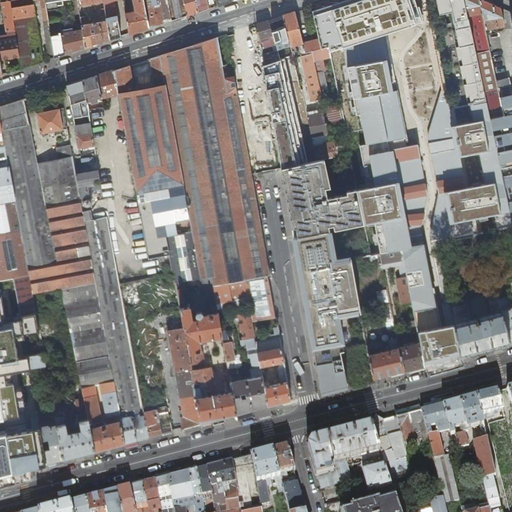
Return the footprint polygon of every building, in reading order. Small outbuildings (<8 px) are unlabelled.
[(0,42),(2,58),(20,55),(12,0),(4,1),(7,29),(9,30),(10,35),(10,40),(0,40),(0,42)] [(20,55),(22,68),(44,61),(34,0),(12,0),(20,55)] [(41,0),(43,8),(42,8),(44,21),(49,20),(46,0),(41,0)] [(46,0),(49,20),(60,19),(57,0),(46,0)] [(107,20),(111,40),(122,36),(115,0),(104,3),(105,12),(106,16),(107,20)] [(144,0),(146,8),(150,27),(165,22),(160,0),(144,0)] [(160,0),(165,22),(173,19),(169,0),(160,0)] [(169,0),(173,19),(187,15),(184,0),(169,0)] [(184,0),(187,15),(199,11),(196,0),(184,0)] [(196,0),(199,11),(219,5),(217,0),(196,0)] [(414,0),(349,0),(313,11),(318,38),(320,48),(328,46),(329,52),(422,23),(414,0)] [(473,36),(465,0),(436,0),(438,9),(451,6),(455,28),(452,29),(455,41),(458,40),(459,46),(456,47),(459,60),(462,59),(463,65),(460,65),(463,78),(466,78),(467,83),(464,84),(466,96),(469,96),(471,102),(468,102),(468,104),(486,100),(477,53),(473,36)] [(480,52),(477,53),(486,100),(489,113),(490,118),(504,116),(500,98),(498,89),(496,81),(485,29),(478,0),(465,0),(473,36),(477,35),(480,52)] [(478,0),(485,29),(505,26),(501,8),(490,3),(484,0),(478,0)] [(438,9),(439,14),(449,12),(452,29),(455,28),(451,6),(438,9)] [(126,12),(130,33),(150,27),(146,8),(126,12)] [(311,101),(322,98),(312,50),(305,52),(303,42),(296,12),(290,13),(284,15),(290,42),(291,45),(298,44),(311,101)] [(83,29),(86,47),(111,40),(107,20),(89,23),(88,15),(81,16),(83,29)] [(279,30),(276,18),(269,20),(272,32),(279,30)] [(262,48),(275,44),(272,32),(269,20),(264,22),(257,24),(262,48)] [(49,54),(54,53),(51,31),(49,21),(44,22),(49,54)] [(62,30),(66,54),(86,47),(83,29),(74,30),(74,28),(62,30)] [(239,30),(244,55),(246,69),(253,68),(245,28),(239,30)] [(54,53),(55,57),(66,54),(62,30),(51,31),(54,53)] [(228,58),(244,55),(239,30),(227,33),(218,37),(223,66),(229,65),(228,58)] [(244,279),(268,275),(270,275),(252,174),(234,77),(225,79),(224,74),(223,66),(218,37),(160,55),(170,109),(185,194),(190,218),(192,232),(201,278),(212,277),(213,285),(244,279)] [(318,38),(303,42),(305,52),(312,50),(322,98),(328,97),(323,74),(321,75),(320,72),(325,70),(322,59),(330,57),(329,52),(328,46),(320,48),(318,38)] [(290,42),(276,47),(277,49),(280,60),(284,59),(293,56),(291,45),(290,42)] [(277,49),(263,54),(266,65),(280,60),(277,49)] [(170,109),(160,55),(152,57),(157,86),(162,111),(170,109)] [(281,133),(287,132),(293,130),(297,129),(300,140),(300,141),(302,140),(312,138),(312,136),(309,125),(299,127),(298,123),(284,59),(280,60),(266,65),(281,133)] [(387,60),(347,68),(365,146),(407,137),(387,60)] [(135,90),(134,89),(130,65),(113,70),(117,93),(135,90)] [(106,72),(111,96),(118,95),(117,93),(113,70),(109,71),(106,72)] [(111,96),(106,72),(97,75),(102,98),(111,96)] [(97,99),(102,98),(97,75),(93,77),(83,80),(87,102),(91,101),(92,103),(98,102),(97,99)] [(260,108),(265,107),(261,85),(249,87),(249,83),(251,82),(250,75),(248,76),(247,75),(234,77),(252,174),(271,170),(266,141),(264,141),(259,115),(255,116),(253,105),(259,103),(260,108)] [(509,79),(496,81),(498,89),(510,87),(509,79)] [(75,126),(90,123),(88,110),(87,102),(83,80),(80,81),(72,83),(67,85),(75,126)] [(442,84),(429,129),(428,145),(438,192),(431,224),(431,242),(478,235),(476,220),(495,216),(498,231),(511,227),(511,220),(495,141),(490,118),(489,113),(486,100),(468,104),(449,109),(442,84)] [(185,194),(170,109),(162,111),(157,86),(134,89),(135,90),(117,93),(118,95),(138,202),(151,200),(185,194)] [(299,127),(309,125),(308,116),(307,116),(306,112),(302,94),(298,95),(303,118),(301,118),(302,122),(298,123),(299,127)] [(511,94),(500,98),(504,116),(490,118),(495,141),(511,220),(511,94)] [(11,123),(28,119),(24,98),(7,104),(11,123)] [(331,127),(344,125),(339,102),(326,105),(331,127)] [(259,115),(262,115),(260,108),(259,103),(253,105),(255,116),(259,115)] [(0,119),(1,125),(11,123),(7,104),(0,106),(0,119)] [(67,128),(68,128),(64,108),(37,113),(41,133),(60,130),(67,128)] [(319,109),(306,112),(307,116),(308,116),(309,125),(312,136),(328,133),(324,113),(319,114),(319,109)] [(73,158),(59,160),(38,164),(57,261),(28,266),(7,157),(1,125),(0,119),(0,205),(5,235),(0,236),(0,280),(14,278),(21,315),(36,313),(33,294),(62,288),(96,282),(85,221),(83,211),(80,198),(76,174),(73,158)] [(7,157),(36,152),(29,119),(28,119),(11,123),(1,125),(7,157)] [(80,148),(94,145),(90,123),(75,126),(77,136),(78,136),(80,148)] [(68,137),(67,128),(60,130),(62,138),(68,137)] [(411,304),(413,313),(436,308),(425,245),(422,226),(428,197),(419,145),(406,147),(405,142),(408,142),(407,137),(365,146),(359,146),(363,165),(371,165),(374,187),(358,191),(364,224),(374,224),(382,270),(398,267),(401,277),(396,278),(401,306),(411,304)] [(302,140),(307,163),(317,160),(312,138),(302,140)] [(271,140),(266,141),(271,170),(276,169),(271,140)] [(316,145),(319,160),(325,159),(338,156),(335,141),(316,145)] [(59,160),(73,158),(71,144),(57,147),(59,160)] [(36,152),(7,157),(28,266),(57,261),(38,164),(36,152)] [(81,170),(95,167),(92,154),(77,157),(81,170)] [(330,187),(325,159),(319,160),(317,160),(307,163),(281,168),(293,237),(330,230),(329,226),(334,225),(335,229),(364,224),(358,191),(357,189),(346,191),(346,194),(326,198),(325,188),(330,187)] [(95,190),(102,189),(99,170),(76,174),(80,198),(90,196),(88,186),(91,186),(91,183),(94,182),(95,190)] [(190,218),(185,194),(151,200),(155,225),(174,221),(190,218)] [(151,200),(138,202),(148,258),(161,256),(155,225),(151,200)] [(92,209),(83,211),(85,221),(93,219),(92,209)] [(131,410),(134,410),(143,408),(130,336),(126,318),(107,216),(93,219),(85,221),(96,282),(114,381),(125,443),(139,440),(149,437),(145,415),(136,417),(133,418),(131,410)] [(155,225),(161,256),(170,255),(166,236),(177,234),(174,221),(155,225)] [(500,239),(511,236),(511,227),(498,231),(500,239)] [(330,230),(293,237),(303,293),(321,392),(334,389),(347,385),(344,370),(343,360),(341,351),(344,350),(338,316),(361,312),(351,258),(335,261),(330,230)] [(177,234),(166,236),(170,255),(175,283),(176,283),(192,280),(201,312),(203,313),(203,315),(218,313),(218,309),(216,302),(214,286),(213,285),(212,277),(201,278),(192,232),(177,234)] [(455,248),(454,240),(439,243),(441,251),(455,248)] [(250,312),(252,320),(276,316),(268,275),(244,280),(248,296),(249,303),(250,312)] [(216,302),(248,296),(244,280),(214,286),(216,302)] [(64,416),(56,417),(57,425),(63,459),(80,455),(95,451),(81,388),(94,385),(100,384),(114,381),(96,282),(62,288),(79,376),(70,378),(75,399),(81,427),(77,428),(77,431),(67,433),(64,416)] [(179,286),(176,287),(180,305),(184,304),(181,289),(179,289),(179,286)] [(147,287),(132,289),(135,309),(150,307),(147,287)] [(466,295),(450,298),(451,306),(455,327),(456,329),(457,334),(461,355),(488,348),(510,342),(498,298),(495,287),(486,290),(493,315),(471,320),(466,295)] [(62,301),(60,291),(36,295),(38,306),(62,301)] [(511,307),(511,308),(509,301),(507,295),(498,298),(510,342),(511,341),(511,307)] [(248,296),(216,302),(218,309),(249,303),(248,296)] [(205,386),(195,388),(201,423),(207,422),(229,416),(236,414),(232,392),(208,396),(207,391),(215,389),(212,367),(209,367),(208,364),(199,366),(200,369),(195,370),(194,364),(205,362),(203,351),(201,351),(200,342),(201,340),(222,336),(218,313),(203,315),(203,313),(201,312),(197,313),(196,315),(197,319),(193,320),(189,319),(191,315),(189,306),(180,308),(182,320),(194,383),(204,381),(205,386)] [(55,311),(59,329),(67,327),(64,309),(55,311)] [(246,339),(247,345),(249,357),(252,357),(254,366),(256,366),(257,368),(251,369),(253,378),(241,380),(240,375),(230,377),(232,392),(236,414),(252,410),(268,406),(264,384),(262,373),(261,370),(261,367),(256,342),(255,337),(254,331),(252,320),(250,312),(240,314),(244,339),(246,339)] [(43,320),(38,321),(41,337),(50,336),(48,325),(47,326),(47,322),(43,320)] [(180,417),(182,428),(201,423),(195,388),(194,383),(182,320),(180,321),(181,328),(167,330),(183,416),(180,417)] [(406,345),(399,346),(399,348),(404,370),(414,368),(424,365),(418,334),(416,320),(408,322),(411,334),(404,335),(406,345)] [(14,327),(0,329),(0,396),(3,417),(18,415),(12,383),(7,384),(5,376),(30,371),(30,368),(28,356),(19,357),(14,327)] [(73,352),(69,327),(67,327),(59,329),(54,330),(59,355),(73,352)] [(448,328),(418,334),(424,365),(454,357),(461,355),(457,334),(455,327),(448,328)] [(280,337),(275,338),(269,339),(256,342),(261,367),(284,362),(280,337)] [(232,341),(224,343),(228,369),(237,367),(232,341)] [(387,351),(369,355),(374,378),(391,374),(404,370),(399,348),(390,350),(389,347),(386,348),(387,351)] [(41,373),(47,372),(44,353),(28,356),(30,368),(40,367),(41,373)] [(267,383),(264,384),(268,406),(282,402),(291,400),(284,364),(280,365),(278,368),(280,380),(283,383),(267,387),(267,383)] [(102,421),(94,385),(81,388),(95,451),(109,447),(125,443),(114,381),(100,384),(106,414),(109,416),(115,415),(116,422),(101,426),(101,421),(102,421)] [(497,409),(502,408),(498,391),(486,394),(477,396),(482,416),(485,415),(487,419),(495,417),(494,414),(498,413),(497,409)] [(477,457),(483,479),(493,477),(496,476),(483,424),(482,416),(477,396),(460,401),(466,425),(467,429),(480,426),(482,434),(476,435),(477,441),(474,442),(475,449),(473,450),(475,458),(477,457)] [(460,427),(466,425),(460,401),(444,405),(449,428),(451,436),(455,435),(456,435),(454,428),(460,427)] [(434,431),(449,428),(444,405),(435,407),(422,410),(427,432),(430,442),(432,454),(434,463),(443,496),(444,499),(446,504),(460,501),(447,452),(443,453),(438,433),(432,435),(430,428),(433,427),(434,431)] [(167,407),(158,408),(159,416),(162,434),(172,431),(170,420),(167,407)] [(155,417),(154,409),(144,411),(145,415),(149,437),(157,435),(162,434),(159,416),(155,417)] [(421,433),(427,432),(422,410),(410,414),(397,417),(397,418),(406,449),(418,446),(414,432),(421,433)] [(384,464),(409,457),(406,449),(397,418),(391,420),(383,422),(392,451),(381,454),(384,464)] [(371,424),(381,454),(392,451),(383,422),(383,421),(377,422),(371,424)] [(369,492),(392,486),(390,481),(384,464),(381,454),(371,424),(340,432),(312,439),(308,447),(320,490),(352,481),(348,466),(346,460),(361,456),(363,462),(361,463),(369,492)] [(57,425),(40,428),(41,430),(47,464),(57,461),(63,459),(57,425)] [(7,437),(12,473),(32,468),(47,464),(41,430),(7,437)] [(424,444),(430,442),(427,432),(421,433),(424,444)] [(459,448),(467,446),(469,445),(465,432),(461,433),(456,435),(455,435),(456,439),(459,448)] [(0,476),(12,473),(7,437),(7,436),(0,436),(0,476)] [(425,456),(432,454),(430,442),(424,444),(422,444),(425,456)] [(285,472),(294,470),(295,470),(288,446),(279,448),(273,450),(282,486),(297,482),(295,476),(287,479),(285,472)] [(274,478),(276,485),(277,485),(279,489),(283,488),(282,486),(273,450),(264,452),(252,455),(260,499),(269,498),(267,487),(272,486),(270,479),(274,478)] [(409,457),(384,464),(390,481),(396,480),(414,474),(409,457)] [(228,483),(236,481),(232,460),(219,464),(207,467),(213,503),(214,511),(219,511),(219,506),(226,504),(225,492),(229,491),(228,483)] [(210,503),(213,503),(207,467),(202,468),(197,469),(202,495),(208,493),(210,503)] [(193,497),(202,495),(197,469),(191,471),(188,472),(193,497)] [(179,501),(193,499),(193,497),(188,472),(177,475),(168,477),(174,511),(185,511),(184,508),(181,509),(179,501)] [(168,502),(169,511),(174,511),(168,477),(162,479),(156,480),(159,499),(163,498),(168,502)] [(501,509),(493,477),(483,479),(490,507),(491,511),(501,509)] [(157,511),(161,511),(159,499),(156,480),(151,482),(144,483),(148,509),(148,511),(157,511)] [(396,480),(390,481),(392,486),(394,492),(399,491),(396,480)] [(228,483),(229,491),(238,489),(236,481),(228,483)] [(288,511),(300,511),(305,511),(300,494),(297,482),(282,486),(283,488),(288,511)] [(141,511),(142,510),(148,509),(144,483),(136,485),(130,487),(134,511),(141,511)] [(122,511),(134,511),(130,487),(124,488),(119,490),(122,511)] [(219,511),(223,511),(241,509),(238,489),(229,491),(225,492),(226,504),(219,506),(219,511)] [(122,511),(119,490),(111,492),(102,494),(105,511),(122,511)] [(90,511),(105,511),(102,494),(97,495),(87,498),(90,511)] [(400,495),(395,496),(396,499),(399,510),(404,508),(400,495)] [(71,502),(72,511),(90,511),(87,498),(78,501),(71,502)] [(349,499),(325,506),(326,511),(347,511),(352,511),(352,509),(349,499)] [(399,511),(400,511),(399,510),(396,499),(379,503),(379,501),(352,509),(352,511),(347,511),(399,511)] [(447,511),(446,504),(444,499),(431,503),(433,511),(447,511)] [(72,511),(71,502),(56,506),(39,511),(72,511)]
